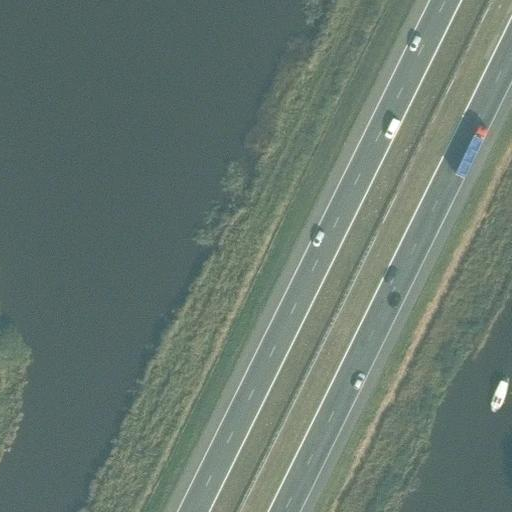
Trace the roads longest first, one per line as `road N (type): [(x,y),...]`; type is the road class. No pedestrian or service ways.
road 1 (motorway): [(444,0),(192,511)]
road 2 (motorway): [(282,511),(511,44)]
